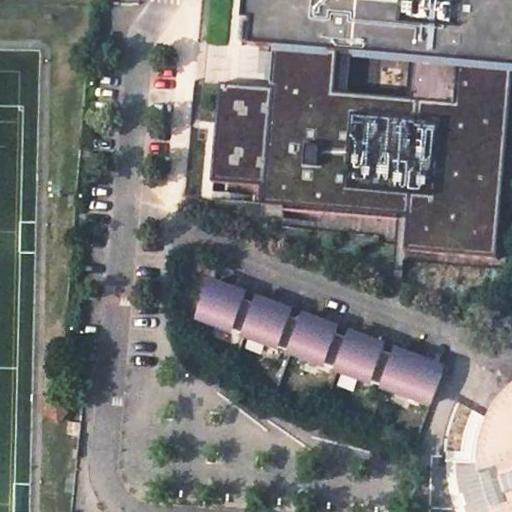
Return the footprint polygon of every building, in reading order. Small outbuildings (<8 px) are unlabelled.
[(338,55),(414,62),(511,70),(511,0),(245,0),(243,22),(252,23),(250,48),(275,50),(338,55)] [(266,208),(411,221),(408,251),(494,259),(511,70),(414,62),(410,105),(334,99),(338,55),(275,50),(274,68),(271,91),(220,86),(211,185),(267,189),(266,208)] [(198,318),(431,405),(442,373),(429,368),(430,363),(412,356),(397,350),(396,355),(383,351),(385,346),(366,339),(351,333),(350,338),(336,333),(338,328),(322,322),(306,316),(304,321),(290,316),(292,311),(276,305),(260,299),(258,304),(244,299),(246,294),(228,287),(213,281),(198,318)] [(511,511),(511,387),(503,396),(492,412),(486,424),(483,433),(480,446),(479,455),(479,473),(497,468),(504,488),(509,504),(491,511),(492,511),(511,511)] [(49,408),(45,403),(52,395),(48,392),(37,403),(36,414),(50,425),(53,423),(45,413),(49,408)] [(45,413),(53,423),(59,417),(60,404),(52,395),(45,403),(49,408),(45,413)] [(62,424),(61,438),(74,439),(74,426),(62,424)]
